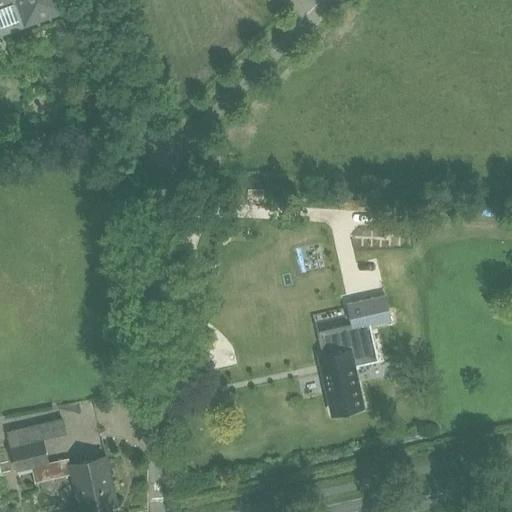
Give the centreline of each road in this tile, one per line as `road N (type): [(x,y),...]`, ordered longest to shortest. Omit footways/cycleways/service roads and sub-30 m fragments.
road 1 (unclassified): [(157,511),(154,192),(165,162),(330,0)]
road 2 (primary): [(363,511),(511,478)]
